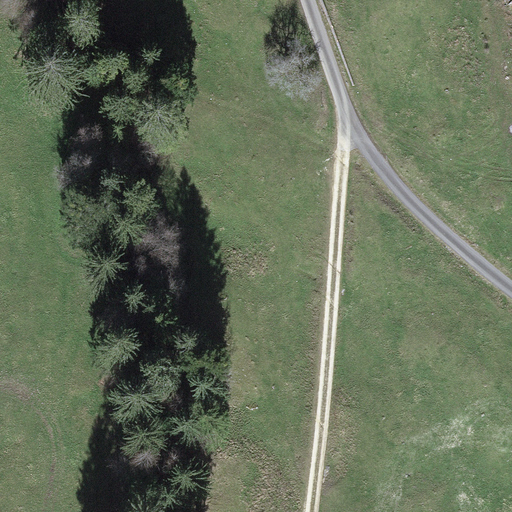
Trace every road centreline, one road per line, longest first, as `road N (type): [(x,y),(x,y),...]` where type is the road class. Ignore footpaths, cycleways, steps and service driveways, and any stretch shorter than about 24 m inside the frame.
road 1 (track): [(306,511),(350,119)]
road 2 (track): [(307,0),(367,148),(415,206),(511,288)]
